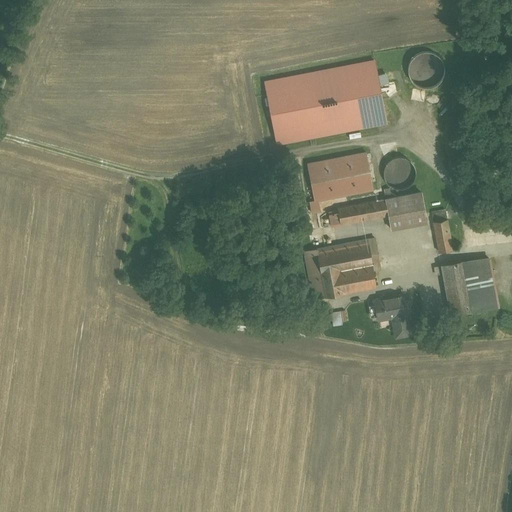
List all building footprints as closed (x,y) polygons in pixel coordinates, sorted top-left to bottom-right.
[(433,62),(432,53),(424,54),(425,57),(418,58),(418,63),(433,62)] [(277,144),(394,125),(383,60),(267,79),(277,144)] [(435,74),(421,75),(422,85),(442,83),(441,73),(435,74)] [(367,153),(308,164),(315,201),(319,200),(374,190),(367,153)] [(402,157),(399,157),(396,158),(394,158),(393,159),(391,160),(389,161),(388,163),(386,165),(385,167),(385,168),(384,169),(384,171),(384,174),(384,176),(385,179),(386,180),(387,182),(389,185),(390,186),(392,187),(394,188),(396,189),(399,189),(401,189),(403,189),(406,188),(408,187),(410,186),(411,185),(413,183),(414,182),(414,181),(415,179),(415,178),(416,176),(416,174),(416,173),(416,171),(415,169),(415,168),(414,166),(413,165),(412,163),(411,162),(410,161),(409,160),(406,159),(404,158),(402,157)] [(394,197),(393,188),(380,190),(381,194),(383,193),(384,199),(394,197)] [(422,193),(386,200),(389,215),(391,229),(427,222),(422,193)] [(315,201),(310,201),(312,213),(321,211),(319,200),(315,201)] [(446,210),(432,213),(440,252),(453,250),(446,210)] [(375,238),(305,251),(314,299),(343,293),(377,287),(374,270),(381,268),(375,238)] [(489,258),(463,261),(442,265),(451,315),(472,312),(472,311),(498,307),(489,258)] [(306,283),(291,286),(295,303),(309,300),(306,283)] [(405,295),(375,300),(379,320),(393,317),(397,337),(411,334),(407,315),(409,315),(405,295)]
